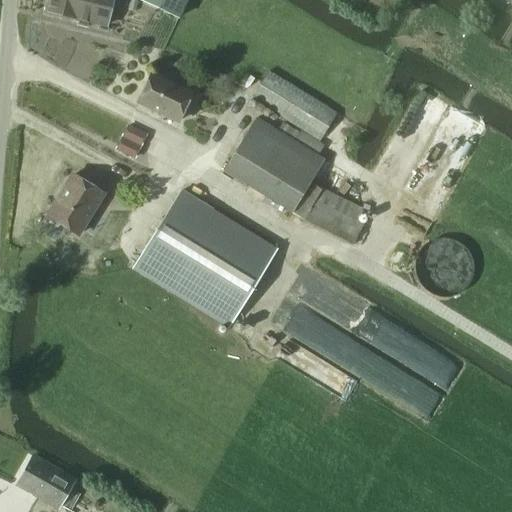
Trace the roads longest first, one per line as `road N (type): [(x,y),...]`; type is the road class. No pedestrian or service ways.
road 1 (track): [(366,273),(511,358)]
road 2 (unclassified): [(0,127),(12,0)]
